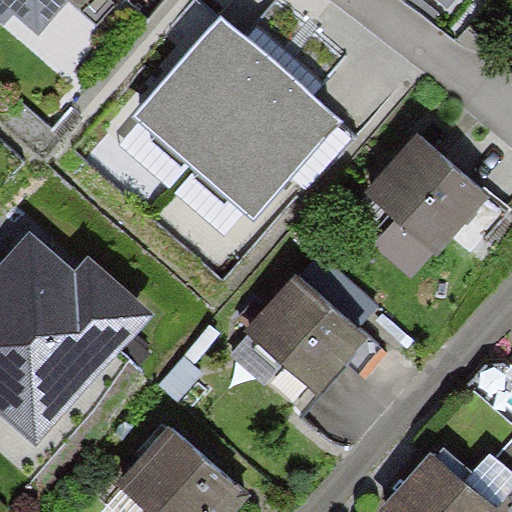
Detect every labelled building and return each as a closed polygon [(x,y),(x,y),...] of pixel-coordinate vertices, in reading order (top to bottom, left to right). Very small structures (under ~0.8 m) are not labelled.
[(71,0),(0,0),(0,23),(7,29),(17,18),(41,37),(71,0)] [(252,45),(218,17),(133,117),(252,219),(341,120),(307,92),(252,45)] [(423,135),(368,195),(437,257),(491,198),(423,135)] [(74,271),(30,232),(0,265),(0,407),(41,443),(156,313),(88,254),(74,271)] [(297,276),(241,338),(312,402),(368,341),(297,276)] [(170,432),(120,488),(146,511),(225,511),(241,495),(170,432)] [(378,511),(493,511),(494,511),(421,455),(377,510),(378,511)]
